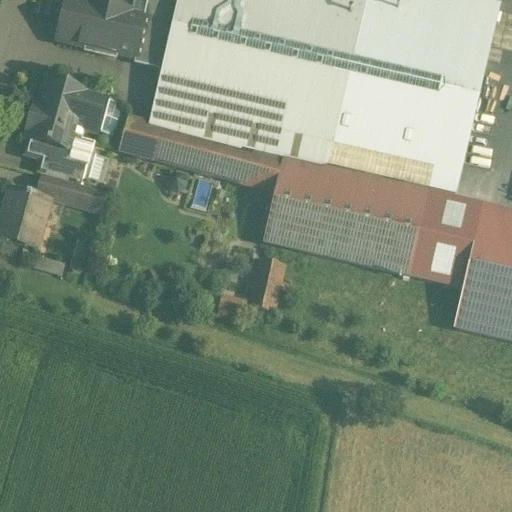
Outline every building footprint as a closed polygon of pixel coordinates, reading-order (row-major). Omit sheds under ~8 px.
[(66,0),(60,30),(170,56),(156,110),(133,105),(124,144),(284,186),(273,233),(511,287),(511,181),(360,145),(373,93),(412,102),(433,7),(400,0),(66,0)] [(38,93),(21,155),(93,176),(103,138),(124,144),(133,105),(116,102),(119,92),(102,89),(105,76),(50,62),(42,95),(38,93)] [(116,182),(93,176),(21,155),(3,225),(52,240),(65,194),(110,206),(116,182)] [(33,270),(64,277),(67,264),(36,257),(33,270)] [(283,282),(287,267),(259,260),(247,308),(276,316),(281,292),(292,295),(294,285),(283,282)] [(241,324),(247,300),(223,294),(217,319),(241,324)]
